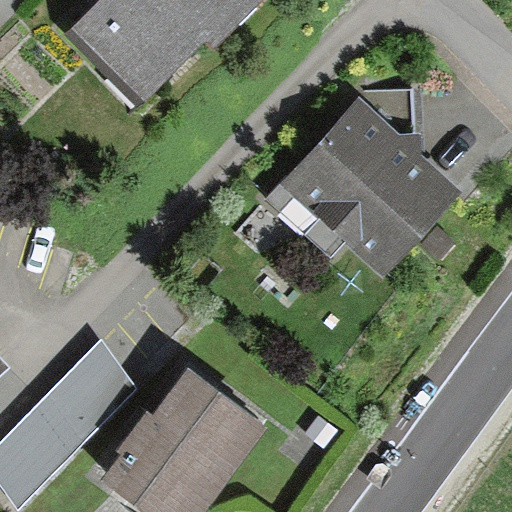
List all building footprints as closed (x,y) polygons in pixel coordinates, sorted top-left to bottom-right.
[(158,0),(125,34),(197,104),(298,0),(158,0)] [(494,195),(385,117),(325,201),(434,278),(494,195)] [(0,313),(0,389),(38,356),(0,313)] [(51,511),(170,399),(131,359),(13,472),(51,511)] [(239,511),(291,442),(212,385),(134,491),(162,511),(239,511)]
